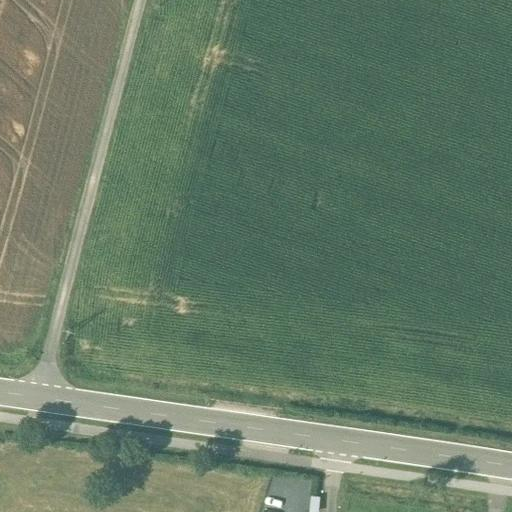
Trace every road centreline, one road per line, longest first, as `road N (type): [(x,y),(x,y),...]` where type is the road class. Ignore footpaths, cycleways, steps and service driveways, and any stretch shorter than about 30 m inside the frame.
road 1 (unclassified): [(139,0),(41,397)]
road 2 (tertiary): [(329,438),(41,397)]
road 3 (tertiary): [(511,466),(329,438)]
